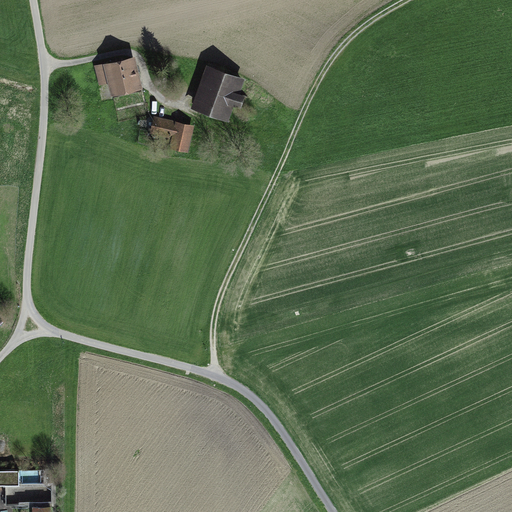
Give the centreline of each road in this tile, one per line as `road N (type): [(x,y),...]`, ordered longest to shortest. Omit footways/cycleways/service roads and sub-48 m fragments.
road 1 (track): [(215,374),(211,330),(223,287),(314,87),(339,50),(407,0)]
road 2 (track): [(55,330),(236,384),(270,415),(333,511)]
road 3 (unclassified): [(31,0),(44,101),(25,291),(30,310),(55,330)]
